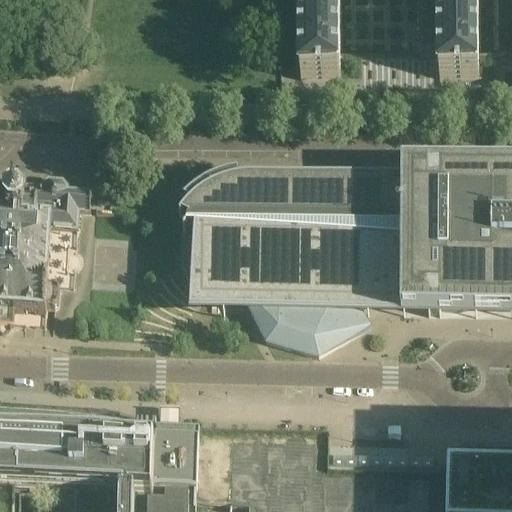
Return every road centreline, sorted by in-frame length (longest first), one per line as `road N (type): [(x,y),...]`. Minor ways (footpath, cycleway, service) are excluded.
road 1 (residential): [(0,366),(422,378),(456,355),(511,355)]
road 2 (residential): [(511,149),(0,142)]
